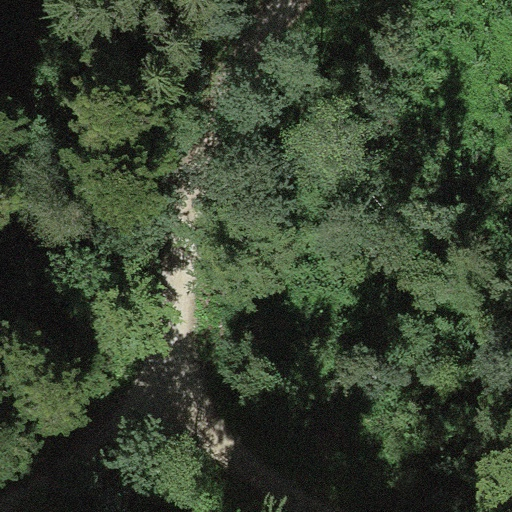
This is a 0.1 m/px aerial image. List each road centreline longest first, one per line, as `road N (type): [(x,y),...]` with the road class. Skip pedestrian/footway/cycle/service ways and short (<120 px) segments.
road 1 (track): [(289,0),(251,49),(183,233),(166,407),(222,480),(266,511)]
road 2 (track): [(166,407),(0,503)]
